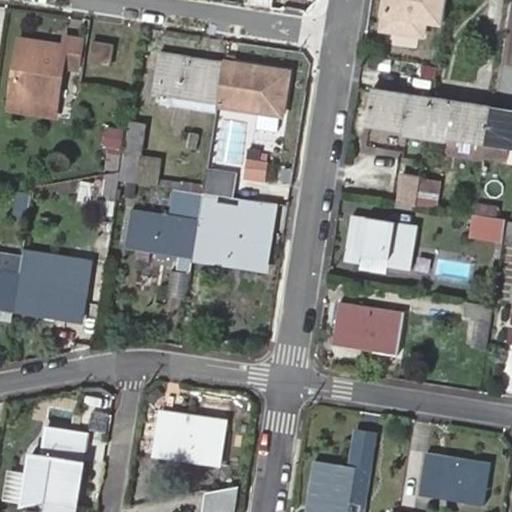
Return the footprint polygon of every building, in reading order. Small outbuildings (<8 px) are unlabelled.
[(272,12),(273,0),(243,0),(242,9),(272,12)] [(447,0),(383,0),(379,32),(424,39),(426,23),(443,26),(447,0)] [(77,69),(81,38),(66,35),(64,46),(20,39),(10,99),(55,105),(61,67),(77,69)] [(112,44),(92,41),(89,62),(108,65),(112,44)] [(217,109),(223,66),(160,56),(153,99),(217,109)] [(288,76),(223,66),(217,109),(282,119),(288,76)] [(425,134),(431,99),(372,88),(366,123),(425,134)] [(491,110),(431,99),(425,134),(485,144),(491,110)] [(511,113),(491,110),(485,144),(511,149),(511,113)] [(119,181),(134,184),(138,156),(123,154),(120,170),(119,181)] [(260,161),(245,159),(243,174),(258,176),(260,161)] [(234,172),(208,169),(205,194),(231,198),(234,172)] [(441,204),(443,173),(398,169),(395,200),(441,204)] [(116,201),(119,181),(120,170),(104,173),(102,199),(116,201)] [(203,208),(205,194),(178,190),(176,204),(203,208)] [(126,246),(194,257),(200,220),(132,210),(126,246)] [(352,216),(344,258),(412,268),(419,227),(352,216)] [(501,222),(467,216),(463,236),(499,242),(501,222)] [(200,220),(194,257),(263,267),(269,230),(200,220)] [(23,259),(0,255),(0,309),(15,312),(20,276),(23,259)] [(55,268),(22,263),(20,276),(53,281),(55,268)] [(82,321),(87,286),(53,281),(20,276),(15,312),(82,321)] [(463,317),(489,321),(491,306),(465,302),(463,317)] [(338,303),(331,345),(399,356),(405,314),(338,303)] [(0,309),(0,322),(13,324),(15,312),(0,309)] [(162,411),(155,453),(221,463),(227,422),(162,411)] [(376,434),(354,431),(350,465),(359,467),(371,469),(376,434)] [(49,502),(78,506),(86,463),(77,461),(80,445),(45,439),(43,455),(56,458),(49,502)] [(428,453),(421,495),(486,505),(493,463),(428,453)] [(364,511),(371,469),(359,467),(350,465),(316,460),(307,511),(364,511)] [(234,511),(240,487),(211,491),(208,511),(212,511),(234,511)] [(77,511),(78,506),(49,502),(46,511),(77,511)]
